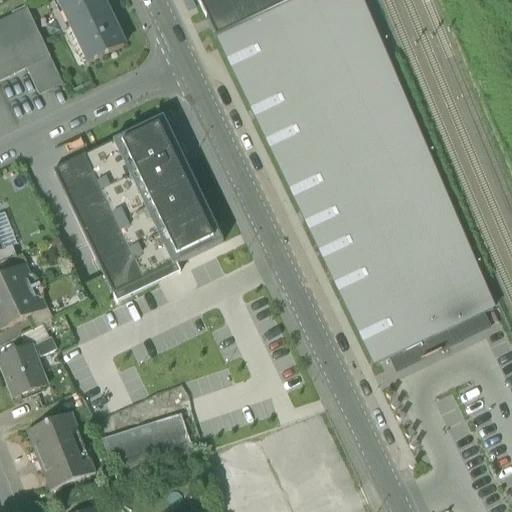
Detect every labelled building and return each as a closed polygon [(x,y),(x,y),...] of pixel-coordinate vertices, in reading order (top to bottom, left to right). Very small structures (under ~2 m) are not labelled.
[(56,0),(88,66),(125,48),(118,33),(114,34),(97,0),(56,0)] [(195,0),(215,42),(220,40),(300,2),(299,0),(195,0)] [(299,0),(300,2),(220,40),(378,369),(390,363),(425,346),(485,317),(493,313),(358,0),(299,0)] [(0,25),(0,84),(27,72),(50,60),(27,13),(0,25)] [(27,72),(39,98),(63,87),(50,60),(27,72)] [(163,121),(113,145),(173,269),(177,267),(223,245),(163,121)] [(165,273),(173,269),(113,145),(53,173),(113,298),(165,273)] [(68,160),(84,152),(81,145),(64,153),(68,160)] [(6,218),(0,219),(0,243),(3,251),(3,252),(13,249),(18,247),(6,218)] [(3,252),(8,264),(17,260),(13,249),(3,252)] [(2,267),(7,278),(24,270),(27,268),(22,258),(2,267)] [(113,298),(117,305),(169,281),(180,275),(179,272),(177,267),(173,269),(165,273),(113,298)] [(0,333),(27,321),(45,313),(39,301),(35,300),(28,284),(29,281),(24,270),(7,278),(0,281),(0,333)] [(27,321),(32,332),(42,327),(53,322),(48,311),(45,313),(27,321)] [(425,346),(390,363),(393,370),(396,377),(432,360),(491,332),(489,326),(485,317),(425,346)] [(50,342),(42,327),(32,332),(19,338),(26,350),(30,349),(31,352),(36,350),(35,349),(50,342)] [(36,350),(41,360),(56,353),(51,341),(50,342),(35,349),(36,350)] [(45,391),(31,352),(30,349),(26,350),(0,360),(0,362),(15,402),(45,391)] [(48,487),(51,495),(96,477),(73,417),(28,434),(48,487)] [(110,465),(118,484),(195,460),(191,447),(194,446),(182,417),(103,443),(110,465)]
